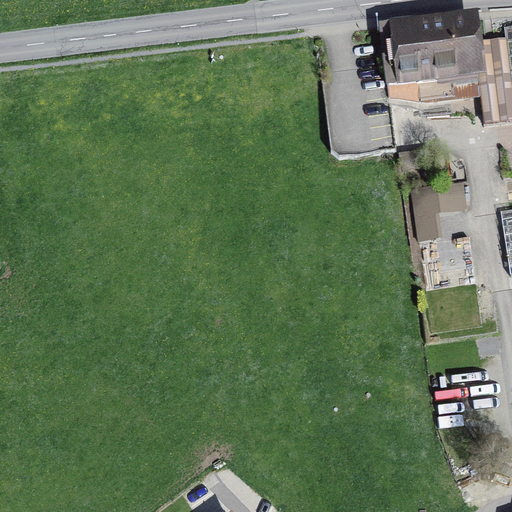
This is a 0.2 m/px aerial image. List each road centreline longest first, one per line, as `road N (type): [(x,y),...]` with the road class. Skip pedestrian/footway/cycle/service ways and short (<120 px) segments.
road 1 (primary): [(0,49),(407,0)]
road 2 (unknown): [(459,126),(490,146),(511,255)]
